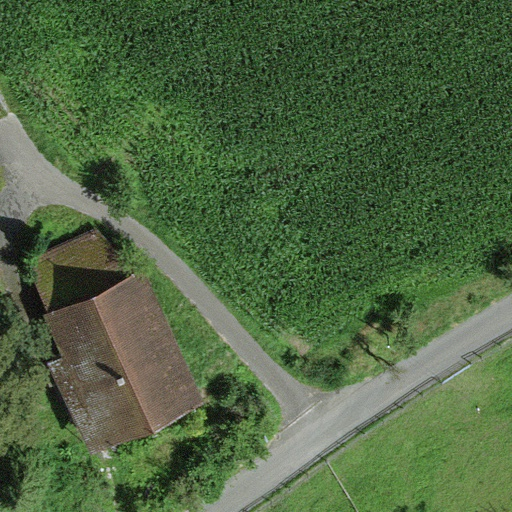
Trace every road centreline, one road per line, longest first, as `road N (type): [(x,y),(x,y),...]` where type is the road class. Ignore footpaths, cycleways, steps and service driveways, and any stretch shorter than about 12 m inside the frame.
road 1 (track): [(0,74),(341,426)]
road 2 (unclassified): [(511,324),(341,426),(224,511)]
